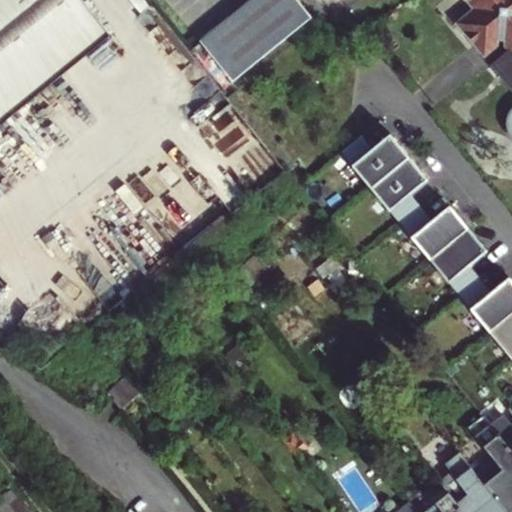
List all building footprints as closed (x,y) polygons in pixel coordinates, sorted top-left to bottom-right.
[(0,0),(0,126),(111,36),(81,0),(0,0)] [(314,19),(299,0),(254,0),(202,40),(233,81),(314,19)] [(484,52),(498,41),(500,37),(505,37),(504,43),(507,47),(490,61),(511,87),(511,0),(469,0),(472,3),(455,17),(484,52)] [(353,169),(390,214),(411,197),(429,182),(391,137),(373,152),(353,169)] [(342,156),(353,169),(373,152),(362,139),(342,156)] [(411,197),(390,214),(412,240),(432,223),(411,197)] [(412,240),(450,285),(470,268),(488,253),(450,208),(432,223),(412,240)] [(229,279),(241,293),(266,269),(254,255),(229,279)] [(471,311),(491,294),(470,268),(450,285),(471,311)] [(511,360),(511,282),(509,279),(491,294),(471,311),(511,360)] [(141,364),(128,375),(129,376),(141,364)] [(135,383),(133,384),(139,392),(141,390),(153,379),(141,364),(129,376),(135,383)] [(126,376),(107,392),(109,394),(127,377),(126,376)] [(109,394),(122,408),(139,392),(133,384),(127,377),(109,394)] [(174,405),(153,379),(141,390),(160,416),(174,405)] [(483,417),(511,453),(511,411),(510,409),(503,416),(492,403),(479,413),(483,417)] [(508,511),(511,511),(511,453),(483,417),(468,429),(501,471),(485,484),(508,511)] [(294,435),(288,439),(293,445),(298,440),(294,435)] [(306,450),(298,440),(293,445),(288,439),(285,442),(302,463),(305,460),(300,455),(306,450)] [(311,456),(306,450),(300,455),(305,460),(311,456)] [(508,511),(485,484),(470,465),(443,487),(447,494),(462,511),(508,511)] [(0,502),(0,511),(27,511),(11,493),(0,502)] [(462,511),(447,494),(424,511),(462,511)]
